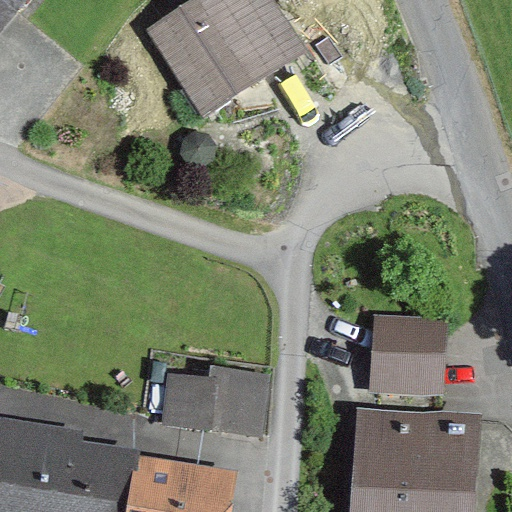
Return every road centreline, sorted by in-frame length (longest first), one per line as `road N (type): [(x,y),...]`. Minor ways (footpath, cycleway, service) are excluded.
road 1 (residential): [(286,264),(0,172)]
road 2 (residential): [(286,264),(271,511)]
road 3 (residential): [(456,144),(511,365)]
road 4 (residential): [(456,144),(286,264)]
road 5 (residential): [(400,0),(456,144)]
